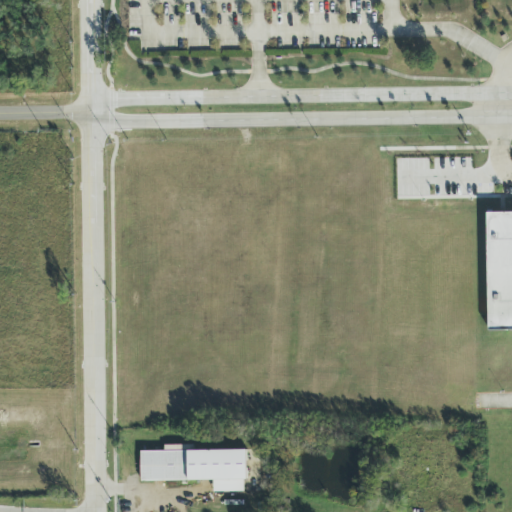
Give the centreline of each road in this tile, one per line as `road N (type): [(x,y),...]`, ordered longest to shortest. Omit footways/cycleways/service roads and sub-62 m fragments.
road 1 (residential): [(88,0),(94,511)]
road 2 (tertiary): [(511,94),(111,101),(89,114)]
road 3 (tertiary): [(89,114),(118,123),(511,117)]
